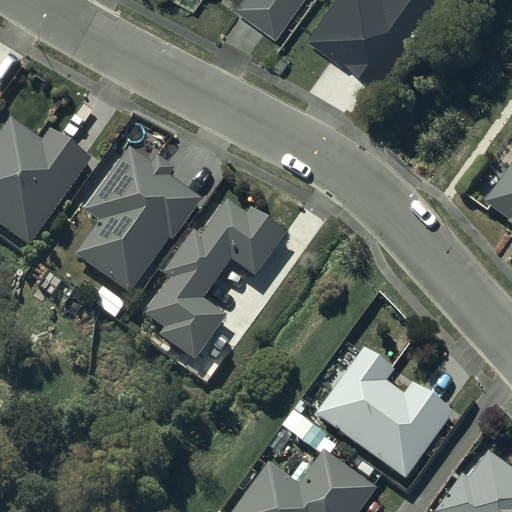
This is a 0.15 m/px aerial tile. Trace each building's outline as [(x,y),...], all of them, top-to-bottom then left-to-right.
[(301,0),(238,0),(233,9),(273,39),(301,0)] [(382,84),(435,0),(335,0),(311,39),(382,84)] [(11,124),(0,139),(0,233),(29,254),(91,168),(49,137),(42,147),(11,124)] [(130,155),(85,218),(100,228),(76,262),(130,300),(169,245),(172,247),(201,206),(169,184),(175,176),(156,162),(151,170),(130,155)] [(511,174),(488,209),(511,226),(510,229),(511,230),(511,174)] [(164,334),(159,342),(195,368),(227,323),(203,305),(230,268),(253,285),(283,242),(249,217),(246,221),(226,207),(201,242),(193,237),(162,280),(170,286),(145,320),(164,334)] [(362,355),(314,421),(404,487),(453,419),(411,388),(401,400),(386,388),(393,378),(362,355)] [(298,492),(268,470),(237,511),(362,511),(375,495),(323,458),(298,492)] [(461,482),(439,511),(511,511),(511,477),(486,460),(467,486),(461,482)]
